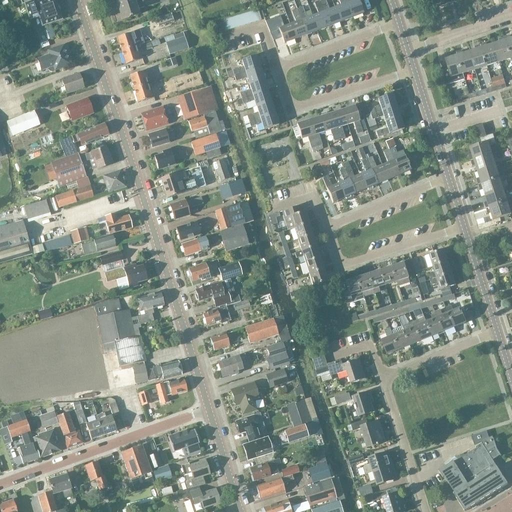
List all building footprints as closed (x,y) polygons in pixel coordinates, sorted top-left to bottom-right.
[(32,0),(24,4),(29,20),(39,17),(42,26),(61,20),(61,19),(60,19),(58,12),(59,12),(57,6),(56,7),(54,0),(50,0),(49,1),(48,0),(32,0)] [(115,0),(122,20),(138,15),(136,9),(165,0),(115,0)] [(340,22),(335,8),(329,10),(324,0),(321,0),(319,1),(329,27),(340,22)] [(351,18),(344,0),(337,0),(340,6),(335,8),(340,22),(351,18)] [(344,0),(351,18),(363,14),(357,0),(355,0),(351,2),(350,0),(344,0)] [(318,14),(312,16),(317,31),(329,27),(319,1),(314,3),(318,14)] [(317,31),(312,16),(306,19),(302,8),(296,10),(306,35),(317,31)] [(257,9),(252,11),(255,22),(260,20),(257,9)] [(306,35),(296,10),(291,12),(295,22),(289,25),(295,40),(306,35)] [(250,23),(255,22),(252,11),(246,13),(250,23)] [(244,25),(250,23),(246,13),(241,14),(244,25)] [(156,19),(158,26),(173,21),(171,14),(156,19)] [(239,27),(244,25),(241,14),(236,16),(239,27)] [(234,28),(239,27),(236,16),(230,18),(234,28)] [(283,44),(295,40),(289,25),(284,27),(280,16),(274,18),(278,29),(283,44)] [(228,30),(234,28),(230,18),(225,19),(228,30)] [(228,30),(225,19),(220,21),(223,32),(228,30)] [(121,51),(135,46),(133,41),(135,40),(133,32),(117,37),(121,51)] [(184,38),(165,43),(169,54),(187,48),(184,38)] [(500,43),(493,45),(499,63),(511,59),(504,38),(499,39),(500,43)] [(150,42),(140,45),(142,52),(152,49),(150,42)] [(499,63),(493,45),(487,47),(486,44),(480,45),(487,66),(499,63)] [(54,71),(71,65),(64,45),(47,51),(49,56),(37,60),(41,71),(47,68),(48,71),(49,72),(50,73),(52,72),(54,71)] [(469,53),(475,70),(487,66),(480,45),(475,47),(476,50),(469,53)] [(137,52),(135,46),(121,51),(125,64),(141,59),(139,51),(137,52)] [(462,51),(456,53),(463,74),(475,70),(469,53),(463,55),(462,51)] [(464,77),(463,74),(456,53),(451,55),(452,58),(445,60),(448,70),(442,72),(446,83),(464,77)] [(233,76),(259,67),(256,56),(241,60),(243,67),(232,70),(233,76)] [(249,83),(263,79),(259,67),(233,76),(235,81),(247,77),(249,83)] [(133,89),(147,85),(145,80),(147,79),(145,70),(129,75),(133,89)] [(66,95),(83,89),(78,74),(61,80),(66,95)] [(267,90),(263,79),(249,83),(250,89),(239,93),(241,98),(267,90)] [(148,90),(147,85),(133,89),(137,103),(153,98),(151,90),(148,90)] [(205,88),(178,97),(177,98),(184,120),(213,111),(205,88)] [(256,106),(270,102),(267,90),(241,98),(243,104),(254,101),(256,106)] [(365,116),(370,114),(396,106),(392,94),(377,99),(379,105),(368,109),(367,107),(362,108),(365,116)] [(66,107),(71,122),(92,114),(87,99),(66,107)] [(274,113),(270,102),(256,106),(258,112),(247,116),(249,121),(274,113)] [(343,110),(347,124),(352,123),(356,134),(362,132),(358,121),(359,121),(354,106),(343,110)] [(396,106),(370,114),(372,120),(383,116),(385,122),(400,117),(396,106)] [(162,108),(141,115),(146,130),(167,124),(162,108)] [(341,126),(347,124),(343,110),(331,113),(339,140),(345,138),(341,126)] [(34,111),(6,122),(12,136),(39,125),(34,111)] [(218,131),(212,112),(203,115),(203,116),(188,121),(193,138),(218,131)] [(278,125),(274,113),(249,121),(250,127),(261,123),(263,130),(278,125)] [(319,117),(324,132),(330,130),(334,141),(339,140),(331,113),(327,115),(326,113),(325,113),(321,114),(320,115),(321,117),(319,117)] [(308,121),(317,151),(322,149),(321,145),(322,145),(318,134),(324,132),(319,117),(308,121)] [(404,129),(400,117),(385,122),(387,128),(375,132),(377,137),(388,134),(404,129)] [(312,152),(317,151),(308,121),(296,124),(301,139),(307,137),(310,148),(311,148),(312,152)] [(103,124),(59,142),(65,157),(77,153),(74,145),(81,143),(82,146),(88,143),(108,135),(103,124)] [(483,125),(475,127),(479,139),(486,136),(483,125)] [(147,135),(150,144),(151,148),(168,143),(168,140),(174,138),(171,131),(165,133),(164,130),(147,135)] [(190,142),(195,156),(205,153),(207,159),(220,155),(218,149),(220,149),(215,134),(190,142)] [(471,161),(492,154),(489,145),(496,143),(493,134),(479,139),(481,144),(469,148),(472,155),(469,156),(471,161)] [(51,135),(39,140),(40,143),(52,139),(51,135)] [(390,139),(384,141),(386,144),(388,150),(399,175),(410,170),(404,156),(402,151),(395,153),(393,148),(394,148),(392,144),(390,139)] [(88,158),(89,160),(92,170),(96,168),(97,170),(112,164),(109,156),(108,157),(105,148),(91,153),(85,155),(86,159),(88,158)] [(173,161),(178,159),(175,152),(170,153),(169,149),(162,151),(163,154),(153,157),(157,170),(174,165),(173,161)] [(399,175),(388,150),(383,152),(387,163),(381,165),(388,180),(399,175)] [(75,182),(85,178),(77,154),(51,164),(59,188),(75,182)] [(496,166),(492,154),(471,161),(472,167),(476,166),(478,172),(496,166)] [(388,180),(381,165),(376,168),(371,157),(366,159),(376,184),(388,180)] [(218,175),(220,182),(230,179),(224,159),(212,163),(216,176),(218,175)] [(376,184),(366,159),(361,161),(365,172),(359,175),(365,189),(376,184)] [(365,189),(359,175),(353,177),(349,166),(343,168),(354,194),(365,189)] [(500,178),(496,166),(478,172),(480,179),(476,180),(478,185),(500,178)] [(354,194),(343,168),(338,171),(343,182),(337,184),(343,198),(354,194)] [(189,170),(160,179),(166,198),(195,189),(203,186),(199,174),(191,177),(189,170)] [(108,193),(125,187),(120,171),(103,176),(108,193)] [(332,203),(343,198),(337,184),(332,186),(327,175),(321,177),(326,188),(326,189),(332,203)] [(87,178),(85,178),(75,182),(78,190),(89,186),(87,178)] [(503,190),(500,178),(478,185),(480,191),(483,190),(485,196),(503,190)] [(89,186),(78,190),(72,192),(72,191),(54,198),(58,209),(76,203),(93,197),(89,186)] [(486,209),(507,202),(503,190),(485,196),(487,202),(484,203),(486,209)] [(200,197),(190,201),(190,200),(184,202),(184,201),(168,205),(173,220),(189,215),(187,209),(192,207),(202,204),(200,197)] [(54,198),(46,200),(49,213),(58,210),(54,198)] [(511,215),(507,202),(486,209),(488,215),(491,214),(493,221),(511,215)] [(221,231),(242,224),(244,224),(238,204),(214,211),(221,231)] [(298,206),(281,211),(287,230),(293,227),(307,223),(304,211),(300,213),(298,206)] [(105,223),(108,235),(132,228),(128,216),(116,219),(115,214),(104,217),(106,223),(105,223)] [(22,222),(0,227),(0,263),(6,262),(6,263),(32,256),(30,248),(22,222)] [(179,241),(199,235),(195,222),(175,228),(179,241)] [(297,239),(311,234),(307,223),(293,227),(297,239)] [(242,224),(221,231),(219,232),(226,252),(249,244),(242,224)] [(86,227),(71,232),(74,244),(90,239),(86,227)] [(277,233),(281,244),(286,243),(282,232),(277,233)] [(315,246),(311,234),(297,239),(301,251),(315,246)] [(94,242),(81,246),(84,256),(96,252),(115,247),(111,235),(93,240),(94,242)] [(70,237),(48,238),(49,246),(70,245),(70,237)] [(205,237),(180,245),(184,257),(209,249),(205,237)] [(281,244),(285,256),(290,255),(286,243),(281,244)] [(303,256),(305,262),(319,258),(318,255),(320,254),(319,251),(316,251),(315,246),(301,251),(296,253),(297,258),(303,256)] [(433,266),(448,262),(444,250),(429,255),(433,266)] [(102,266),(122,261),(119,253),(99,258),(102,266)] [(288,265),(288,267),(293,266),(290,255),(285,256),(285,257),(281,259),(284,267),(288,265)] [(319,258),(305,262),(308,274),(323,269),(319,258)] [(417,259),(412,260),(416,272),(420,270),(417,259)] [(428,275),(430,280),(451,273),(448,262),(433,266),(435,273),(428,275)] [(188,270),(187,271),(189,276),(190,276),(192,282),(200,279),(201,281),(209,278),(212,277),(210,270),(207,271),(206,270),(204,263),(188,268),(188,270)] [(238,263),(218,269),(222,281),(241,275),(238,263)] [(392,267),(397,281),(398,286),(410,283),(408,278),(404,263),(392,267)] [(136,268),(135,266),(124,269),(124,267),(104,273),(107,283),(125,278),(126,280),(126,279),(129,289),(137,286),(136,283),(146,280),(146,279),(147,278),(146,273),(144,273),(142,266),(136,268)] [(297,277),(293,266),(288,267),(292,278),(297,277)] [(385,285),(397,281),(392,267),(381,271),(385,285)] [(326,281),(323,269),(308,274),(312,285),(296,290),(298,296),(322,288),(321,283),(326,281)] [(369,274),(376,293),(381,292),(379,287),(385,285),(381,271),(369,274)] [(455,285),(451,273),(430,280),(431,286),(438,284),(440,290),(449,287),(455,285)] [(364,297),(376,293),(369,274),(358,278),(364,297)] [(358,278),(346,282),(349,292),(344,294),(347,305),(365,299),(364,297),(358,278)] [(209,285),(194,290),(196,295),(195,295),(195,296),(196,300),(197,300),(198,300),(198,301),(211,297),(215,308),(225,304),(226,306),(240,302),(240,301),(239,302),(237,295),(233,293),(227,294),(226,289),(231,288),(229,280),(229,279),(222,281),(209,285)] [(424,282),(419,284),(423,295),(428,294),(424,282)] [(449,287),(440,290),(442,295),(442,297),(452,295),(451,292),(449,287)] [(135,336),(139,335),(138,330),(140,329),(140,325),(154,321),(152,309),(163,306),(160,293),(136,300),(139,312),(140,315),(131,318),(135,336)] [(452,295),(442,297),(444,302),(455,298),(454,294),(452,295)] [(431,301),(432,306),(444,302),(442,297),(431,301)] [(403,302),(405,306),(416,303),(415,298),(403,302)] [(96,317),(120,311),(118,300),(94,305),(96,317)] [(248,300),(232,305),(235,311),(250,306),(248,300)] [(419,305),(421,309),(432,306),(431,301),(419,305)] [(392,305),(393,310),(405,306),(403,302),(392,305)] [(408,308),(409,313),(421,309),(419,305),(408,308)] [(449,313),(455,327),(466,323),(460,308),(453,311),(451,305),(447,307),(449,313)] [(221,324),(230,321),(225,307),(202,314),(205,325),(220,321),(221,324)] [(396,312),(398,316),(409,313),(408,308),(396,312)] [(135,336),(131,318),(129,309),(120,311),(96,317),(103,344),(135,336)] [(369,312),(370,317),(382,313),(381,309),(369,312)] [(49,310),(38,313),(40,321),(52,318),(49,310)] [(455,327),(449,313),(443,315),(441,310),(435,312),(444,332),(448,330),(449,331),(450,332),(454,330),(455,329),(454,327),(455,327)] [(353,322),(370,317),(369,312),(357,316),(357,313),(351,315),(353,322)] [(385,315),(386,320),(398,316),(396,312),(385,315)] [(444,332),(435,312),(436,314),(431,316),(433,319),(427,322),(432,336),(444,332)] [(374,324),(386,320),(385,315),(373,319),(374,324)] [(432,336),(427,322),(425,317),(413,322),(421,341),(432,336)] [(278,334),(273,318),(244,328),(249,344),(278,334)] [(421,341),(413,322),(402,327),(404,331),(410,346),(421,341)] [(399,350),(393,336),(390,328),(385,330),(388,338),(382,340),(388,355),(399,350)] [(404,331),(393,336),(399,350),(410,346),(404,331)] [(225,334),(210,339),(210,341),(210,343),(212,345),(214,351),(229,346),(225,334)] [(103,350),(104,353),(116,350),(120,367),(143,362),(145,361),(140,336),(139,336),(139,335),(135,336),(103,344),(102,345),(103,350)] [(270,357),(285,352),(288,351),(285,341),(266,347),(270,357)] [(116,350),(104,353),(101,354),(105,373),(120,370),(120,367),(116,350)] [(270,357),(266,359),(270,371),(289,365),(285,352),(270,357)] [(231,360),(218,364),(222,377),(230,375),(231,376),(238,374),(237,371),(242,369),(248,367),(244,354),(238,356),(231,358),(231,360)] [(325,363),(323,355),(312,358),(314,366),(325,363)] [(327,367),(315,370),(317,377),(321,376),(322,380),(331,377),(330,376),(346,371),(350,383),(365,378),(359,359),(342,365),(341,361),(327,365),(327,367)] [(152,369),(154,377),(162,375),(163,380),(181,375),(178,362),(159,367),(160,367),(152,369)] [(144,365),(120,370),(105,373),(109,390),(147,382),(144,365)] [(284,370),(265,376),(269,388),(287,382),(284,370)] [(155,387),(156,389),(160,405),(168,402),(166,397),(171,395),(171,396),(186,392),(183,380),(168,385),(168,383),(155,387)] [(231,391),(232,397),(232,398),(232,400),(232,402),(233,404),(234,404),(235,405),(239,404),(243,414),(255,410),(252,400),(258,398),(253,384),(231,391)] [(285,384),(276,386),(278,393),(287,391),(285,384)] [(151,403),(148,392),(138,395),(141,406),(151,403)] [(334,396),(335,398),(337,404),(351,400),(348,393),(346,394),(346,392),(334,396)] [(352,397),(356,410),(349,412),(352,421),(360,418),(359,417),(373,412),(369,399),(371,398),(369,392),(352,397)] [(78,401),(70,401),(71,411),(79,410),(78,401)] [(304,425),(309,424),(302,401),(286,406),(293,428),(304,425)] [(112,417),(119,415),(115,403),(108,405),(112,417)] [(43,429),(59,424),(56,417),(54,411),(38,416),(43,429)] [(78,425),(85,423),(81,411),(74,413),(78,425)] [(56,417),(59,424),(67,449),(82,444),(78,431),(74,433),(68,413),(56,417)] [(235,426),(235,428),(236,429),(237,431),(239,432),(239,434),(245,432),(248,442),(263,438),(260,428),(264,427),(259,414),(235,422),(236,424),(235,426)] [(98,421),(103,436),(115,431),(110,416),(98,421)] [(378,422),(367,425),(366,419),(350,424),(352,431),(361,428),(367,447),(382,443),(378,429),(380,428),(378,422)] [(6,427),(2,429),(8,444),(12,442),(10,438),(30,432),(26,420),(6,427)] [(91,440),(103,436),(98,421),(85,425),(91,440)] [(308,437),(304,425),(293,428),(284,431),(288,443),(308,437)] [(40,458),(61,451),(53,430),(38,435),(38,436),(33,438),(40,458)] [(182,449),(198,443),(194,431),(186,434),(186,431),(177,434),(177,435),(169,438),(172,447),(180,444),(182,449)] [(471,436),(474,446),(489,439),(487,431),(471,436)] [(247,461),(272,453),(266,437),(242,445),(247,461)] [(508,484),(491,458),(499,453),(501,456),(497,449),(494,438),(482,443),(476,447),(477,449),(455,463),(454,461),(439,471),(443,478),(444,477),(447,481),(446,482),(445,482),(445,483),(444,483),(444,484),(444,485),(444,486),(444,490),(444,486),(450,486),(455,493),(453,494),(464,511),(508,484)] [(34,443),(17,449),(23,464),(39,459),(34,443)] [(130,480),(151,473),(142,446),(121,454),(130,480)] [(365,474),(373,472),(392,466),(388,452),(369,458),(371,464),(364,466),(363,468),(365,474)] [(152,469),(162,466),(158,453),(147,457),(152,469)] [(362,454),(348,459),(350,466),(364,461),(362,454)] [(278,459),(265,463),(266,464),(249,469),(251,475),(250,477),(251,479),(253,480),(253,481),(270,476),(278,473),(275,465),(280,464),(278,459)] [(188,464),(181,467),(184,476),(185,480),(184,482),(186,490),(197,487),(200,486),(205,485),(202,477),(209,475),(205,461),(189,467),(188,464)] [(109,482),(106,483),(104,477),(102,478),(97,463),(85,467),(90,482),(95,480),(99,490),(101,490),(102,492),(104,491),(108,503),(115,500),(109,482)] [(176,464),(153,472),(159,487),(181,479),(176,464)] [(296,465),(280,470),(282,477),(298,472),(296,465)] [(396,479),(392,466),(373,472),(377,485),(396,479)] [(324,470),(291,481),(293,487),(326,475),(324,470)] [(66,475),(55,479),(55,477),(49,479),(50,480),(48,481),(53,495),(62,493),(64,499),(72,496),(70,490),(71,490),(66,475)] [(290,475),(255,486),(260,500),(285,492),(282,483),(292,480),(290,475)] [(336,498),(330,480),(303,489),(309,507),(336,498)] [(370,485),(358,489),(361,499),(373,495),(370,485)] [(200,495),(198,487),(193,488),(176,494),(179,501),(185,498),(189,501),(192,511),(201,511),(205,511),(205,510),(204,511),(203,509),(219,503),(215,490),(200,495)] [(385,491),(371,496),(373,501),(384,498),(387,511),(405,511),(402,501),(404,500),(401,492),(387,496),(385,491)] [(50,493),(37,497),(41,511),(55,511),(56,511),(50,493)] [(15,511),(12,501),(0,504),(0,511),(15,511)] [(263,508),(263,509),(261,510),(261,511),(289,511),(286,501),(280,503),(280,502),(263,508)] [(342,511),(339,502),(310,510),(311,511),(342,511)]
